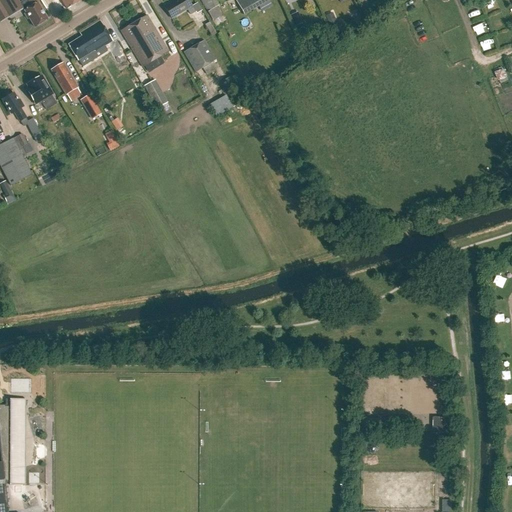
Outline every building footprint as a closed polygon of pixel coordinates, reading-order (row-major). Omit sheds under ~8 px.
[(34,28),(47,20),(38,3),(36,4),(34,0),(24,0),(19,3),(17,0),(0,0),(0,22),(23,9),(34,28)] [(60,0),(66,9),(82,0),(60,0)] [(195,12),(192,7),(187,0),(175,0),(173,1),(164,6),(171,19),(187,10),(190,16),(195,12)] [(215,0),(201,0),(213,20),(223,14),(215,0)] [(245,15),(270,0),(235,0),(236,0),(245,15)] [(333,13),(325,16),(332,32),(344,27),(341,20),(336,22),(333,13)] [(169,52),(147,16),(121,32),(143,68),(169,52)] [(322,20),(315,23),(319,33),(326,30),(322,20)] [(94,50),(96,52),(112,41),(100,22),(80,34),(82,37),(68,45),(78,61),(94,50)] [(210,37),(216,34),(209,23),(204,26),(210,37)] [(194,74),(202,69),(207,77),(217,71),(212,63),(216,61),(204,42),(182,54),(194,74)] [(66,95),(77,88),(63,64),(52,71),(66,95)] [(52,94),(42,77),(34,82),(32,80),(28,83),(29,85),(25,87),(35,104),(41,101),(46,110),(57,104),(51,95),(52,94)] [(220,83),(226,93),(235,88),(229,77),(220,83)] [(155,80),(143,86),(156,109),(168,103),(155,80)] [(27,124),(33,137),(36,143),(43,139),(33,119),(28,122),(26,118),(27,118),(21,109),(24,107),(20,100),(18,101),(13,93),(3,100),(11,114),(14,113),(20,122),(23,126),(27,124)] [(90,94),(79,100),(91,120),(101,114),(90,94)] [(210,106),(216,117),(227,111),(221,100),(210,106)] [(58,115),(51,119),(53,124),(61,119),(58,115)] [(117,118),(111,123),(116,131),(123,127),(117,118)] [(0,166),(10,186),(32,175),(13,139),(1,145),(0,142),(0,134),(3,133),(0,127),(0,124),(1,125),(0,123),(0,166)] [(22,134),(17,137),(22,147),(27,144),(22,134)] [(5,181),(0,183),(0,187),(4,195),(2,196),(5,202),(13,198),(5,181)] [(0,457),(1,464),(0,464),(0,511),(8,511),(5,482),(9,482),(9,485),(24,485),(24,400),(9,400),(9,406),(0,405),(0,457)] [(433,433),(449,433),(449,418),(433,418),(433,433)]
